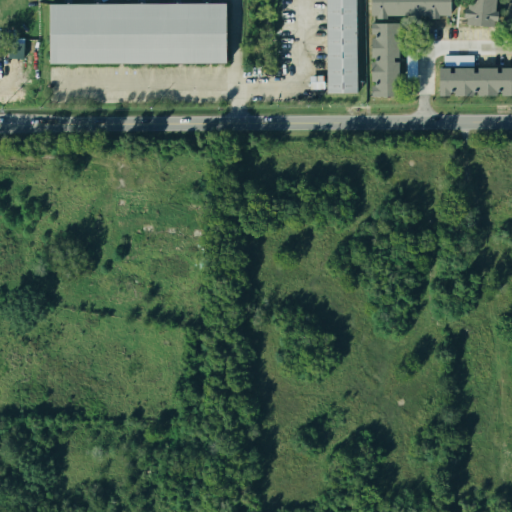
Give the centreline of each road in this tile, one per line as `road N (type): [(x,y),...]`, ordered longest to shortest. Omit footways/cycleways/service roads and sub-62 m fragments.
road 1 (tertiary): [(0,121),(511,118)]
road 2 (track): [(472,119),(470,177),(480,193),(502,440)]
road 3 (residential): [(0,158),(122,157),(132,165)]
